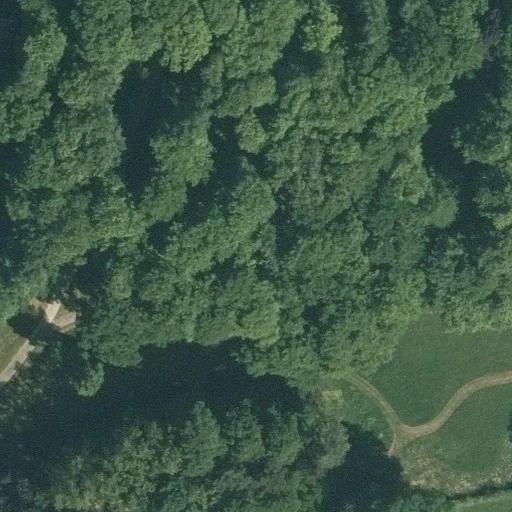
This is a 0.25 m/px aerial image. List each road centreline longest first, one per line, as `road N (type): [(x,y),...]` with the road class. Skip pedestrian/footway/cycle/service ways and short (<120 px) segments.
road 1 (unknown): [(0,381),(50,311),(182,0)]
road 2 (tertiary): [(358,0),(511,68)]
